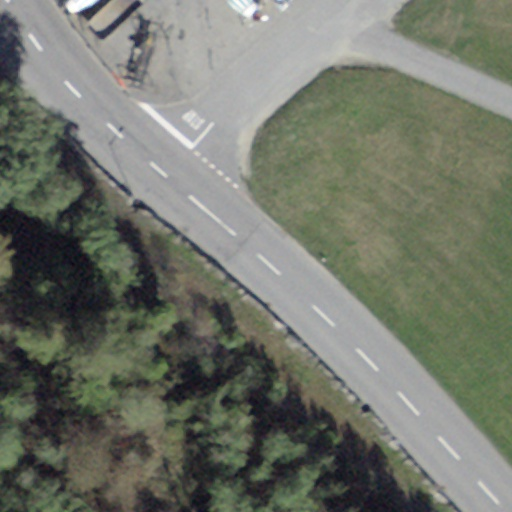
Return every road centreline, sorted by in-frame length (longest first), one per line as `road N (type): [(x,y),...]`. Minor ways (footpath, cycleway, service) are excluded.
road 1 (tertiary): [(508,511),(333,324),(70,85),(8,0)]
road 2 (track): [(511,90),(347,14),(169,181)]
